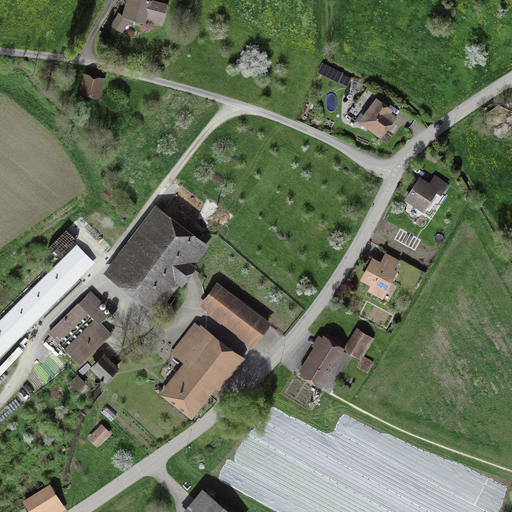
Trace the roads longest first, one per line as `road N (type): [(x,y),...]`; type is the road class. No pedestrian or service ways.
road 1 (tertiary): [(395,173),(340,277),(276,355),(206,422),(78,511)]
road 2 (residential): [(395,173),(274,115),(186,87),(0,50)]
road 3 (tertiary): [(511,80),(440,129),(395,173)]
